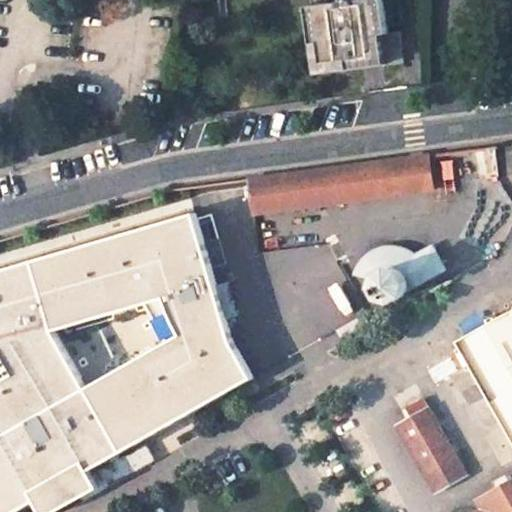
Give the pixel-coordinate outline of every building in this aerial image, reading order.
[(338,0),(338,1),(308,5),(317,73),(405,62),(401,31),(389,33),(384,0),(338,0)] [(429,155),(251,179),(255,213),(434,188),(429,155)] [(240,350),(199,216),(0,275),(0,511),(23,511),(257,381),(240,350)] [(385,224),(383,247),(389,246),(396,246),(402,247),(403,225),(385,224)] [(433,246),(417,255),(411,250),(402,247),(396,246),(389,246),(383,247),(374,251),(368,255),(360,263),(365,278),(376,282),(376,286),(379,294),(383,298),(387,300),(393,301),(399,300),(405,296),(407,293),(447,271),(433,246)] [(511,311),(460,341),(511,434),(511,311)] [(413,417),(399,425),(437,491),(466,474),(423,398),(407,408),(413,417)] [(362,458),(371,482),(390,476),(381,452),(362,458)] [(213,479),(227,511),(274,511),(251,462),(213,479)] [(480,496),(452,511),(511,511),(511,482),(482,500),(480,496)]
